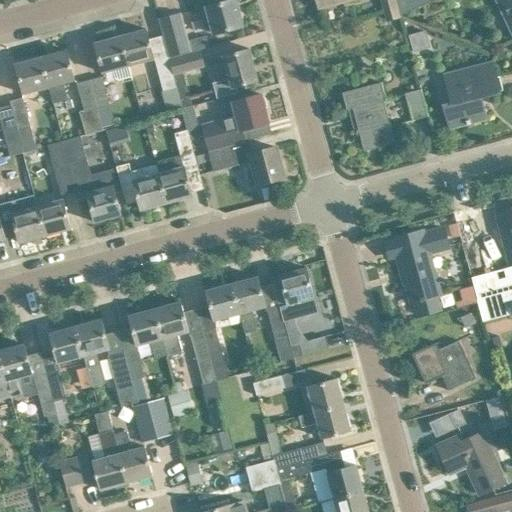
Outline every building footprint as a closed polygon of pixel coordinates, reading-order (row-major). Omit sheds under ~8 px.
[(236,0),(229,0),(207,6),(214,33),(243,26),(236,0)] [(317,0),(320,8),(350,0),(317,0)] [(395,0),(381,0),(388,20),(400,17),(395,0)] [(396,0),(401,16),(433,2),(432,0),(396,0)] [(181,13),(159,19),(170,58),(200,50),(210,47),(207,35),(189,40),(181,13)] [(154,59),(146,29),(120,36),(131,77),(132,77),(130,65),(154,59)] [(120,36),(95,43),(103,72),(113,70),(115,78),(119,80),(131,77),(120,36)] [(249,48),(224,55),(230,78),(214,83),(217,96),(218,98),(237,93),(235,86),(258,80),(249,48)] [(49,87),(54,103),(69,99),(65,83),(75,80),(67,50),(40,57),(49,87)] [(170,58),(170,59),(169,59),(177,87),(182,109),(193,106),(184,73),(206,66),(200,50),(170,58)] [(40,57),(15,64),(24,94),(49,87),(40,57)] [(164,90),(177,87),(169,59),(156,62),(164,90)] [(445,75),(453,103),(445,105),(451,128),(486,118),(480,97),(500,91),(492,63),(445,75)] [(102,77),(90,80),(97,108),(98,108),(110,105),(102,77)] [(104,130),(98,108),(97,108),(90,80),(77,83),(84,110),(80,111),(87,135),(104,130)] [(381,82),(343,93),(347,110),(353,108),(364,151),(395,143),(384,101),(386,100),(381,82)] [(421,90),(405,94),(413,122),(428,118),(421,90)] [(236,114),(201,124),(209,152),(208,152),(251,140),(248,127),(269,122),(262,94),(232,102),(236,114)] [(37,149),(31,126),(23,98),(11,101),(12,104),(25,152),(37,149)] [(0,118),(10,156),(25,152),(12,104),(0,107),(0,118)] [(202,137),(193,106),(182,109),(187,129),(188,129),(188,131),(191,140),(202,137)] [(184,166),(159,173),(166,203),(193,196),(192,192),(204,189),(191,140),(188,131),(175,134),(184,166)] [(254,153),(251,140),(208,152),(214,171),(253,161),(259,183),(284,177),(276,147),(254,153)] [(60,141),(49,144),(55,167),(62,195),(74,192),(67,164),(60,141)] [(86,159),(67,164),(74,192),(86,189),(87,192),(90,203),(95,222),(121,215),(114,186),(118,185),(113,169),(91,175),(86,159)] [(132,176),(131,171),(128,159),(116,162),(120,179),(127,203),(138,200),(136,190),(133,180),(132,176)] [(166,203),(159,173),(157,164),(131,171),(132,176),(133,180),(136,190),(138,200),(141,210),(166,203)] [(276,185),(261,189),(264,200),(279,196),(276,185)] [(34,195),(0,204),(0,215),(0,216),(4,231),(16,228),(20,243),(45,236),(37,206),(34,195)] [(63,199),(37,206),(45,236),(71,229),(66,209),(63,199)] [(511,208),(496,213),(511,271),(511,289),(479,298),(485,321),(511,313),(511,208)] [(460,236),(456,223),(448,224),(452,238),(460,236)] [(418,315),(443,308),(440,294),(429,253),(448,248),(442,226),(441,227),(441,228),(424,233),(423,231),(394,239),(395,241),(388,243),(388,241),(386,241),(391,257),(398,255),(411,302),(415,301),(418,315)] [(280,276),(272,278),(281,311),(282,315),(284,322),(318,312),(314,297),(306,268),(280,275),(280,276)] [(266,306),(258,276),(232,283),(240,313),(246,333),(258,330),(252,310),(266,306)] [(240,313),(232,283),(206,290),(215,320),(240,313)] [(473,285),(459,289),(461,300),(463,306),(477,303),(473,285)] [(181,301),(154,309),(167,355),(167,354),(168,357),(183,353),(178,335),(189,332),(186,321),(181,301)] [(132,327),(118,330),(124,352),(132,380),(140,378),(145,377),(137,349),(138,349),(137,346),(149,342),(154,358),(167,355),(154,309),(129,315),(132,327)] [(281,311),(269,314),(276,341),(289,338),(284,322),(282,315),(281,311)] [(472,312),(460,317),(465,327),(476,323),(472,312)] [(101,319),(76,326),(84,356),(93,387),(105,383),(97,352),(109,349),(107,338),(101,319)] [(76,326),(50,333),(54,347),(55,352),(58,363),(84,356),(76,326)] [(228,377),(222,356),(215,328),(203,331),(216,380),(228,377)] [(191,335),(204,384),(202,384),(207,403),(221,399),(216,381),(216,380),(203,331),(191,335)] [(499,336),(491,338),(494,349),(502,347),(499,336)] [(301,343),(291,346),(294,358),(300,357),(328,349),(325,337),(308,341),(301,343)] [(435,343),(431,345),(413,353),(426,383),(446,374),(452,388),(448,389),(449,390),(476,378),(459,341),(438,351),(435,343)] [(24,344),(0,350),(0,357),(11,397),(22,394),(25,397),(38,393),(34,377),(33,374),(32,374),(29,363),(24,344)] [(54,347),(40,351),(46,374),(54,401),(55,401),(57,401),(65,399),(66,398),(58,369),(60,369),(58,363),(55,352),(54,347)] [(124,352),(109,356),(117,384),(123,406),(133,403),(137,402),(132,380),(124,352)] [(0,400),(5,399),(11,397),(0,357),(0,400)] [(305,369),(282,376),(254,383),(257,396),(309,381),(305,369)] [(41,405),(42,405),(45,416),(47,416),(50,426),(60,424),(55,401),(54,401),(46,374),(34,377),(38,393),(41,405)] [(308,386),(315,412),(344,404),(338,378),(308,386)] [(188,389),(184,390),(181,380),(175,382),(177,392),(168,395),(174,418),(194,413),(188,389)] [(163,422),(157,397),(146,400),(137,402),(133,403),(143,442),(156,438),(152,425),(163,422)] [(499,397),(486,400),(488,407),(501,404),(499,397)] [(315,412),(299,416),(302,427),(318,422),(322,438),(351,430),(344,404),(315,412)] [(459,409),(448,414),(454,428),(465,423),(459,409)] [(279,423),(284,446),(295,444),(290,420),(279,423)] [(301,448),(283,453),(275,422),(265,424),(274,459),(272,460),(275,468),(304,460),(301,448)] [(101,490),(126,483),(112,430),(89,436),(95,459),(93,459),(97,473),(95,474),(96,477),(98,477),(101,490)] [(113,430),(112,430),(126,483),(153,476),(145,446),(133,449),(127,430),(115,434),(113,430)] [(227,430),(210,435),(215,452),(232,447),(227,430)] [(459,434),(437,445),(450,474),(470,465),(476,479),(473,480),(479,495),(507,482),(484,432),(462,441),(459,434)] [(279,485),(286,511),(293,511),(298,509),(290,478),(326,468),(334,498),(364,490),(357,464),(345,467),(340,450),(304,460),(275,468),(279,485)] [(0,460),(8,459),(6,451),(0,452),(0,460)] [(60,460),(62,468),(67,487),(93,480),(85,454),(60,460)] [(272,460),(267,461),(246,467),(253,492),(279,485),(275,468),(272,460)] [(369,511),(364,490),(334,498),(338,511),(369,511)] [(497,511),(511,508),(511,493),(467,506),(468,511),(497,511)]
